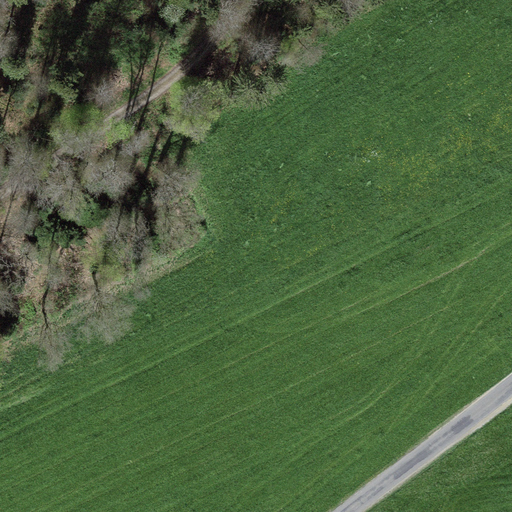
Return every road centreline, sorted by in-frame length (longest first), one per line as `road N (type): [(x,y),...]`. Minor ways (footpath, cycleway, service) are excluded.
road 1 (track): [(0,194),(142,101),(240,0)]
road 2 (tertiary): [(345,511),(511,385)]
